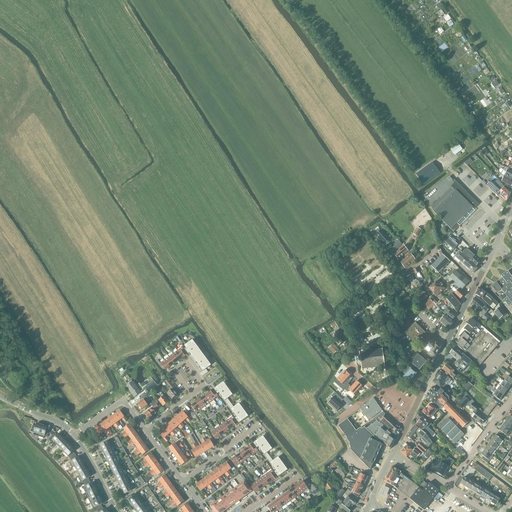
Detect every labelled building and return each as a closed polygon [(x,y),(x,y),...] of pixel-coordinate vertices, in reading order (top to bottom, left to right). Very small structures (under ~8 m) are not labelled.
[(448,14),(443,17),(447,22),(451,19),(448,14)] [(496,89),(501,96),(505,92),(500,86),(496,89)] [(450,150),(454,155),(462,150),(458,144),(450,150)] [(416,174),(423,185),(440,173),(432,163),(416,174)] [(502,180),(500,181),(504,186),(507,190),(510,185),(511,186),(511,185),(511,179),(505,175),(502,180)] [(507,202),(507,200),(511,193),(507,190),(504,186),(500,181),(498,179),(497,180),(492,176),(491,177),(495,182),(494,183),(492,180),(487,186),(498,197),(500,195),(507,202)] [(454,232),(460,226),(458,225),(464,218),(463,217),(472,208),(473,209),(477,206),(478,205),(479,204),(454,179),(453,180),(449,177),(423,196),(434,212),(451,229),(454,232)] [(375,235),(384,245),(390,240),(389,240),(381,230),(375,235)] [(445,242),(454,250),(458,245),(450,237),(445,242)] [(393,254),(398,260),(408,251),(404,246),(393,254)] [(459,251),(454,257),(455,257),(454,258),(459,263),(460,262),(470,271),(472,273),(472,272),(473,273),(477,268),(476,267),(480,261),(479,260),(469,251),(467,250),(465,251),(462,254),(459,251)] [(400,263),(405,268),(415,260),(411,254),(400,263)] [(442,254),(437,260),(444,267),(449,261),(442,254)] [(437,260),(434,263),(441,270),(444,267),(437,260)] [(441,270),(434,263),(431,266),(438,273),(441,270)] [(449,277),(455,282),(454,284),(461,291),(470,282),(462,275),(461,276),(455,271),(449,277)] [(491,286),(496,293),(501,289),(504,294),(507,297),(503,300),(508,306),(511,304),(511,303),(511,283),(510,282),(511,280),(511,277),(507,271),(501,276),(502,277),(491,286)] [(408,279),(412,286),(415,290),(421,286),(417,281),(416,282),(414,279),(413,280),(412,277),(408,279)] [(438,280),(433,284),(440,292),(445,288),(438,280)] [(440,292),(433,284),(428,288),(436,297),(440,292)] [(457,291),(455,293),(454,294),(460,300),(460,299),(461,299),(462,299),(463,297),(464,295),(455,286),(454,285),(453,286),(454,288),(457,291)] [(418,289),(423,295),(420,298),(423,301),(428,297),(425,294),(426,293),(424,291),(421,287),(418,289)] [(486,292),(483,290),(479,288),(475,295),(483,299),(482,300),(493,309),(498,303),(490,295),(489,295),(486,292)] [(460,305),(458,302),(460,300),(454,294),(455,293),(451,289),(448,291),(451,294),(446,298),(446,299),(452,306),(452,307),(457,312),(460,305)] [(394,290),(389,294),(393,299),(398,295),(394,290)] [(471,302),(482,312),(480,314),(487,320),(489,318),(485,314),(490,308),(480,299),(475,297),(471,302)] [(429,298),(429,299),(424,303),(428,308),(434,304),(429,298)] [(494,312),(499,319),(506,314),(498,305),(495,308),(496,310),(494,312)] [(438,307),(437,306),(435,307),(439,312),(443,316),(444,316),(440,322),(448,329),(453,322),(452,320),(443,312),(439,308),(438,307)] [(446,308),(443,312),(452,320),(455,316),(449,311),(446,308)] [(460,338),(456,343),(458,344),(456,345),(480,365),(499,344),(487,333),(486,334),(479,328),(480,327),(470,319),(466,324),(467,325),(463,329),(465,330),(459,337),(460,338)] [(421,344),(429,352),(427,354),(433,359),(434,357),(440,348),(433,341),(434,340),(430,337),(429,336),(429,337),(428,336),(428,335),(426,333),(426,334),(425,333),(422,330),(421,330),(421,328),(420,327),(419,327),(418,326),(418,325),(415,322),(404,333),(414,344),(417,340),(421,344)] [(338,330),(335,332),(334,333),(337,337),(333,340),(338,346),(343,342),(339,338),(342,335),(338,330)] [(406,338),(400,343),(404,347),(410,342),(406,338)] [(184,346),(189,352),(197,346),(192,340),(184,346)] [(333,343),(328,348),(333,354),(339,350),(333,343)] [(189,352),(194,358),(202,352),(197,346),(189,352)] [(182,347),(178,350),(183,357),(185,356),(188,354),(182,347)] [(452,366),(457,369),(461,373),(463,371),(468,365),(471,362),(455,348),(455,347),(454,348),(450,353),(449,353),(450,354),(458,360),(455,364),(454,363),(452,366)] [(178,350),(173,354),(179,361),(183,357),(178,350)] [(355,360),(355,361),(356,364),(356,365),(357,365),(361,364),(362,369),(361,370),(362,370),(362,371),(362,370),(366,369),(366,370),(367,370),(367,369),(371,369),(375,368),(375,369),(376,369),(375,368),(379,367),(379,368),(380,368),(380,367),(384,367),(385,367),(384,367),(385,367),(385,366),(384,362),(384,361),(383,356),(384,356),(384,355),(383,355),(382,351),(383,351),(383,350),(382,350),(381,350),(378,351),(377,350),(377,351),(373,351),(369,352),(368,352),(364,353),(364,352),(364,353),(360,353),(359,353),(359,354),(359,355),(356,355),(356,360),(356,359),(355,360),(356,360),(355,360)] [(194,358),(198,365),(206,359),(202,352),(194,358)] [(173,354),(169,357),(174,364),(179,361),(173,354)] [(410,363),(419,371),(427,362),(417,354),(410,363)] [(169,357),(165,360),(170,367),(174,364),(169,357)] [(198,365),(203,371),(206,369),(211,365),(206,359),(198,365)] [(162,370),(164,369),(160,363),(158,360),(156,361),(162,370)] [(160,363),(164,369),(165,370),(170,367),(165,360),(160,363)] [(443,369),(450,376),(453,379),(455,376),(452,373),(454,370),(447,364),(446,365),(445,366),(445,367),(444,368),(444,367),(443,369)] [(403,373),(405,375),(403,377),(409,382),(416,374),(411,369),(413,366),(411,365),(403,373)] [(344,371),(334,382),(343,390),(344,389),(348,384),(347,383),(345,382),(347,379),(350,376),(344,371)] [(437,377),(436,377),(437,377),(444,382),(446,379),(450,382),(451,380),(440,372),(439,375),(438,374),(437,376),(437,377)] [(437,377),(436,377),(436,378),(436,379),(435,379),(435,380),(434,380),(434,381),(435,381),(433,383),(444,390),(447,385),(444,382),(437,377)] [(165,381),(170,388),(168,389),(170,391),(167,393),(172,399),(177,395),(173,389),(174,388),(171,383),(167,379),(165,381)] [(149,384),(144,388),(148,393),(157,386),(154,381),(153,381),(149,384)] [(348,384),(344,389),(347,392),(349,390),(354,395),(362,386),(356,381),(351,387),(348,384)] [(463,387),(468,391),(473,385),(468,381),(463,387)] [(504,381),(500,386),(507,391),(510,386),(504,381)] [(126,386),(134,397),(140,392),(133,382),(126,386)] [(215,388),(220,394),(228,388),(223,382),(215,388)] [(154,389),(162,398),(158,400),(163,406),(169,402),(164,396),(161,392),(160,392),(160,391),(162,390),(158,386),(154,389)] [(500,386),(497,391),(503,395),(507,391),(500,386)] [(442,407),(461,425),(463,428),(468,422),(466,420),(459,413),(460,411),(452,403),(448,399),(449,398),(441,389),(438,392),(436,390),(433,387),(429,392),(428,393),(426,397),(439,410),(440,409),(441,411),(443,409),(441,408),(442,407)] [(225,401),(227,399),(233,395),(228,388),(220,394),(225,401)] [(211,392),(209,393),(214,400),(218,397),(213,389),(210,391),(211,392)] [(497,391),(495,389),(493,391),(495,393),(493,395),(499,400),(500,401),(502,398),(501,397),(503,395),(497,391)] [(137,404),(141,409),(148,405),(145,402),(147,400),(146,398),(151,395),(150,392),(142,398),(143,399),(137,404)] [(209,393),(204,396),(210,403),(214,400),(209,393)] [(204,396),(200,399),(205,406),(210,403),(204,396)] [(333,397),(328,403),(336,411),(342,406),(333,397)] [(464,397),(457,404),(462,408),(469,401),(464,397)] [(200,399),(196,403),(201,410),(205,406),(200,399)] [(225,401),(231,409),(234,407),(227,399),(225,401)] [(373,399),(369,402),(360,409),(365,416),(363,417),(365,419),(366,418),(369,420),(382,410),(373,399)] [(154,411),(153,410),(158,406),(156,404),(158,403),(156,400),(151,404),(153,407),(150,409),(145,414),(147,417),(146,418),(147,419),(148,419),(148,418),(149,419),(151,418),(152,419),(156,416),(153,412),(154,411)] [(201,410),(196,403),(191,406),(196,412),(196,413),(201,410)] [(231,409),(236,416),(244,410),(239,403),(234,407),(231,409)] [(428,408),(427,409),(433,415),(438,410),(430,404),(427,408),(428,408)] [(469,408),(474,411),(473,412),(476,414),(473,418),(481,425),(486,418),(476,411),(478,408),(472,404),(469,408)] [(428,421),(430,419),(433,415),(427,409),(426,409),(424,409),(422,412),(422,413),(423,413),(421,415),(428,421)] [(244,410),(236,416),(240,422),(248,416),(244,410)] [(120,411),(115,414),(120,420),(122,418),(125,422),(127,421),(124,417),(120,411)] [(183,411),(179,415),(184,421),(186,419),(189,422),(191,420),(188,417),(183,411)] [(401,429),(384,413),(378,417),(377,416),(375,418),(376,420),(377,421),(390,434),(393,435),(396,437),(401,429)] [(111,417),(118,427),(120,430),(123,428),(121,425),(120,426),(117,422),(120,420),(115,414),(111,417)] [(179,415),(175,419),(183,428),(184,426),(181,423),(184,421),(179,415)] [(426,431),(426,432),(425,434),(429,438),(430,436),(432,437),(435,434),(426,426),(429,423),(421,415),(420,415),(418,418),(418,419),(418,420),(416,421),(417,422),(415,424),(423,430),(424,429),(426,431)] [(233,416),(228,420),(234,427),(235,425),(236,426),(238,424),(233,416)] [(111,417),(106,420),(111,426),(113,425),(116,428),(118,427),(111,417)] [(175,419),(171,422),(176,428),(178,426),(181,429),(183,428),(175,419)] [(373,464),(382,445),(380,444),(366,429),(364,427),(362,428),(360,428),(356,431),(347,419),(338,426),(347,438),(346,438),(350,443),(349,444),(351,450),(369,469),(370,470),(372,467),(373,464)] [(439,427),(455,443),(458,440),(459,440),(461,439),(460,438),(463,435),(448,419),(439,427)] [(106,420),(102,423),(109,433),(111,432),(108,428),(111,426),(106,420)] [(228,420),(224,423),(229,430),(234,427),(228,420)] [(511,424),(506,420),(503,425),(509,430),(511,425),(511,424)] [(392,438),(392,437),(393,435),(390,434),(377,421),(366,429),(380,444),(382,441),(390,449),(395,440),(392,438)] [(171,422),(166,426),(175,435),(176,433),(173,430),(176,428),(171,422)] [(102,423),(98,427),(102,433),(105,431),(107,435),(109,433),(102,423)] [(224,423),(220,426),(225,433),(229,430),(224,423)] [(33,435),(38,436),(42,425),(36,424),(36,426),(33,425),(31,432),(34,433),(33,435)] [(122,434),(123,436),(133,429),(130,424),(123,429),(125,431),(122,434)] [(42,425),(38,436),(44,438),(44,436),(47,437),(49,430),(46,429),(47,427),(42,425)] [(509,430),(503,425),(499,430),(507,436),(511,431),(509,430)] [(166,426),(162,429),(167,435),(170,433),(173,436),(175,435),(166,426)] [(220,426),(215,429),(220,436),(225,433),(220,426)] [(425,434),(416,426),(407,437),(412,441),(417,436),(421,439),(429,447),(432,443),(429,438),(425,434)] [(102,433),(98,427),(93,430),(98,436),(100,439),(102,438),(100,434),(102,433)] [(128,435),(130,437),(136,433),(133,429),(123,436),(124,438),(128,435)] [(167,435),(162,429),(158,433),(163,439),(164,439),(167,442),(168,440),(165,437),(167,435)] [(220,436),(215,429),(211,432),(216,440),(220,436)] [(48,439),(54,446),(63,438),(59,434),(57,435),(55,433),(48,439)] [(128,443),(129,445),(139,437),(136,433),(130,437),(132,440),(128,443)] [(203,434),(201,435),(209,449),(214,447),(211,442),(214,440),(212,438),(207,441),(203,434)] [(189,436),(194,444),(200,455),(204,452),(201,446),(198,447),(191,435),(189,436)] [(203,444),(201,446),(204,452),(209,449),(201,435),(199,437),(203,444)] [(495,435),(492,440),(498,445),(502,440),(495,435)] [(255,442),(259,448),(267,442),(263,436),(255,442)] [(134,444),(136,446),(142,442),(139,437),(129,445),(131,446),(134,444)] [(56,444),(60,448),(68,440),(67,439),(67,438),(65,440),(63,438),(54,446),(56,444)] [(60,448),(64,452),(71,446),(68,443),(70,441),(68,440),(60,448)] [(492,440),(488,445),(494,450),(498,445),(492,440)] [(101,451),(102,451),(111,446),(108,441),(100,446),(102,450),(101,451)] [(134,451),(136,453),(146,446),(142,442),(136,446),(138,449),(134,451)] [(264,455),(267,453),(272,449),(267,442),(259,448),(264,455)] [(169,448),(172,452),(182,445),(181,443),(177,446),(175,443),(169,448)] [(250,445),(248,447),(254,454),(258,451),(253,443),(250,445)] [(420,443),(418,446),(425,452),(427,449),(420,443)] [(200,455),(194,444),(192,446),(194,449),(191,451),(195,458),(200,455)] [(172,452),(175,457),(181,452),(180,450),(183,447),(182,445),(172,452)] [(425,452),(418,446),(416,448),(415,447),(413,450),(412,449),(408,445),(407,445),(401,452),(407,457),(409,454),(415,460),(421,453),(423,454),(425,452)] [(488,445),(484,450),(491,454),(494,450),(488,445)] [(64,452),(70,459),(75,454),(73,451),(74,450),(71,446),(64,452)] [(102,451),(105,455),(113,451),(111,446),(102,451)] [(146,446),(136,453),(137,455),(141,452),(143,455),(149,451),(146,446)] [(248,447),(244,450),(249,457),(254,454),(248,447)] [(427,449),(425,452),(423,454),(427,458),(432,453),(427,449)] [(244,450),(239,453),(245,460),(249,457),(244,450)] [(481,454),(484,457),(482,459),(487,463),(493,456),(491,454),(484,450),(481,454)] [(106,460),(106,461),(115,456),(113,451),(105,455),(107,460),(106,460)] [(175,457),(178,461),(188,454),(187,452),(183,455),(181,452),(175,457)] [(239,453),(235,457),(240,464),(245,460),(239,453)] [(264,455),(270,463),(273,461),(267,453),(264,455)] [(69,463),(72,467),(82,462),(80,457),(78,458),(75,454),(70,459),(71,461),(69,463)] [(143,463),(144,465),(154,458),(151,454),(145,458),(147,461),(143,463)] [(188,454),(178,461),(182,465),(188,461),(186,458),(190,456),(188,454)] [(107,461),(109,465),(118,461),(115,456),(106,461),(107,461)] [(240,464),(235,457),(231,460),(236,467),(240,464)] [(270,463),(275,469),(283,463),(278,457),(273,461),(270,463)] [(150,464),(151,467),(157,462),(154,458),(144,465),(146,467),(150,464)] [(435,472),(443,476),(446,470),(449,469),(448,467),(447,467),(443,459),(440,461),(440,463),(436,465),(438,467),(435,472)] [(111,470),(120,466),(118,461),(109,465),(112,470),(111,470)] [(74,466),(77,471),(87,465),(86,464),(87,464),(86,463),(84,465),(82,462),(72,467),(72,468),(74,466)] [(150,472),(151,474),(161,467),(157,462),(151,467),(153,469),(150,472)] [(226,462),(222,466),(229,475),(231,478),(234,476),(232,474),(231,474),(228,470),(231,469),(226,462)] [(327,468),(331,472),(334,470),(332,469),(334,467),(335,467),(336,466),(336,465),(337,464),(335,462),(327,468)] [(283,463),(275,469),(279,476),(288,470),(283,463)] [(502,463),(499,467),(498,467),(496,470),(499,472),(501,469),(504,465),(502,463)] [(78,477),(88,472),(86,469),(89,467),(88,467),(87,465),(77,471),(80,476),(78,477)] [(112,470),(114,475),(123,471),(120,466),(111,470),(112,470)] [(222,466),(218,469),(222,475),(225,473),(227,477),(229,475),(222,466)] [(161,467),(151,474),(152,476),(156,473),(158,476),(164,471),(161,467)] [(392,467),(388,474),(394,477),(408,488),(428,504),(432,499),(434,500),(437,497),(435,495),(439,491),(429,483),(423,491),(401,474),(401,472),(392,467)] [(218,469),(213,472),(220,482),(222,480),(220,477),(222,475),(218,469)] [(272,470),(268,473),(273,480),(275,479),(277,477),(272,470)] [(116,480),(125,475),(123,471),(114,475),(116,479),(116,480)] [(82,481),(84,484),(90,481),(88,478),(91,476),(88,472),(78,477),(81,482),(82,481)] [(213,472),(209,475),(213,481),(216,480),(219,483),(221,486),(223,485),(220,482),(213,472)] [(353,476),(365,482),(366,480),(367,480),(368,478),(367,477),(358,472),(357,475),(354,474),(353,475),(353,476)] [(268,473),(263,476),(268,483),(273,480),(268,473)] [(394,477),(388,474),(384,481),(393,486),(408,498),(423,510),(428,504),(408,488),(394,477)] [(117,480),(119,484),(127,480),(125,475),(116,480),(117,480)] [(157,485),(158,487),(168,480),(165,475),(159,480),(161,482),(157,485)] [(209,475),(205,478),(214,492),(216,490),(214,487),(211,483),(213,481),(209,475)] [(263,476),(259,480),(264,487),(268,483),(263,476)] [(358,480),(356,483),(364,486),(365,484),(365,483),(365,482),(353,476),(352,478),(358,480)] [(460,484),(465,487),(469,480),(464,477),(460,484)] [(200,482),(205,488),(207,486),(212,493),(214,492),(205,478),(200,482)] [(121,489),(121,490),(130,485),(127,480),(119,484),(121,489)] [(163,486),(165,488),(171,484),(168,480),(158,487),(160,489),(163,486)] [(259,480),(254,483),(260,490),(264,487),(259,480)] [(465,487),(470,490),(474,483),(469,480),(465,487)] [(83,488),(85,493),(96,488),(93,483),(91,484),(90,481),(84,484),(85,487),(83,488)] [(303,481),(298,484),(304,492),(308,488),(307,487),(310,485),(306,481),(304,483),(303,481)] [(202,489),(205,488),(200,482),(196,485),(200,491),(201,492),(203,491),(202,489)] [(224,511),(252,492),(244,482),(210,507),(214,511),(224,511)] [(345,503),(344,501),(339,498),(345,491),(342,489),(340,491),(336,485),(333,483),(332,482),(330,483),(326,486),(333,496),(335,498),(339,502),(337,504),(347,511),(349,511),(352,509),(351,509),(353,506),(352,505),(352,506),(346,501),(345,503)] [(260,490),(254,483),(250,486),(255,493),(260,490)] [(470,490),(475,493),(480,486),(474,483),(470,490)] [(163,494),(165,496),(174,488),(171,484),(165,488),(167,491),(163,494)] [(298,484),(294,488),(299,495),(304,492),(298,484)] [(130,485),(121,490),(124,494),(132,490),(130,485)] [(361,491),(349,485),(348,487),(351,488),(350,491),(352,492),(352,493),(358,497),(359,495),(360,494),(361,493),(360,492),(361,491)] [(389,489),(382,486),(378,495),(385,498),(389,489)] [(475,493),(481,496),(485,489),(480,486),(475,493)] [(85,493),(88,498),(101,492),(100,490),(97,491),(96,488),(85,493)] [(170,495),(172,497),(178,493),(174,488),(165,496),(166,497),(170,495)] [(294,488),(290,491),(295,498),(299,495),(294,488)] [(481,496),(486,499),(490,492),(485,489),(481,496)] [(290,491),(285,494),(290,501),(295,498),(290,491)] [(88,498),(90,503),(101,498),(99,495),(102,494),(101,494),(101,492),(88,498)] [(130,504),(130,505),(140,497),(137,492),(127,500),(131,504),(130,504)] [(486,499),(491,502),(495,496),(490,492),(486,499)] [(170,502),(171,504),(181,497),(178,493),(172,497),(173,500),(170,502)] [(285,494),(281,497),(286,504),(290,501),(285,494)] [(348,495),(344,501),(345,503),(346,501),(352,506),(352,505),(353,505),(354,505),(355,505),(355,504),(356,503),(355,502),(355,501),(348,495)] [(495,496),(491,502),(496,506),(500,499),(495,496)] [(131,504),(134,508),(142,503),(138,499),(140,497),(130,505),(131,504)] [(181,497),(171,504),(172,506),(176,503),(178,506),(184,502),(181,497)] [(281,497),(276,501),(282,508),(286,504),(281,497)] [(95,507),(96,511),(102,507),(101,504),(103,503),(101,498),(90,503),(93,508),(95,507)] [(276,501),(272,504),(277,511),(282,508),(276,501)] [(138,511),(145,507),(142,503),(134,508),(136,511),(138,511)]
